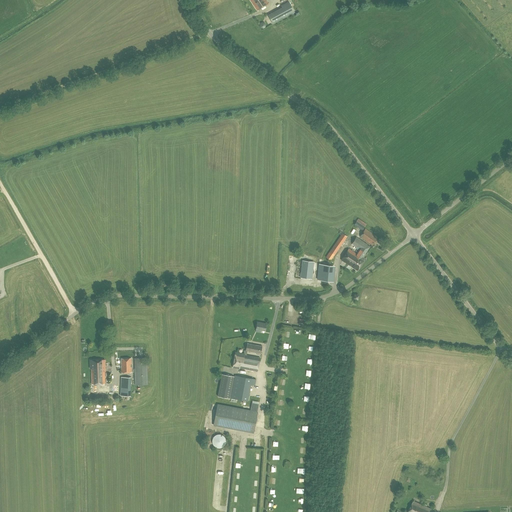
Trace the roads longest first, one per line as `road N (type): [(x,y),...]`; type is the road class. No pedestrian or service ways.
road 1 (unclassified): [(0,373),(105,296),(317,298),(351,284),(412,235)]
road 2 (unclassified): [(412,235),(323,118),(213,39),(193,0)]
road 3 (unclassified): [(511,356),(412,235)]
road 4 (track): [(0,182),(74,314)]
road 5 (unclassified): [(412,235),(511,158)]
